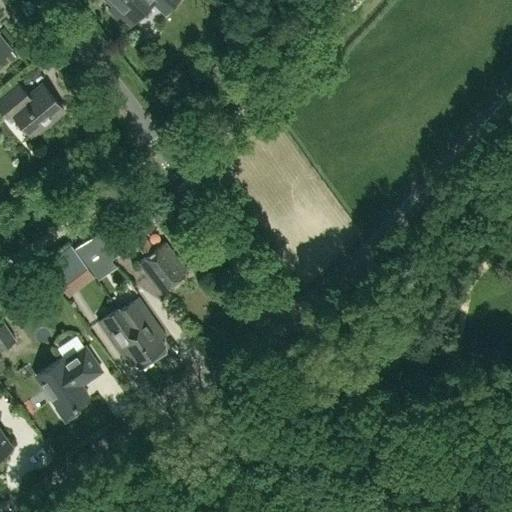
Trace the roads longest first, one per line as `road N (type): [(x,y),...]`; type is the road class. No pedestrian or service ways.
road 1 (unclassified): [(285,322),(39,0)]
road 2 (tertiary): [(7,511),(285,322)]
road 3 (tertiary): [(285,322),(511,93)]
